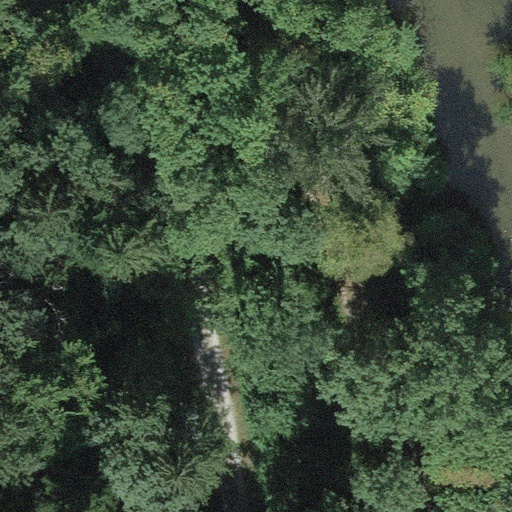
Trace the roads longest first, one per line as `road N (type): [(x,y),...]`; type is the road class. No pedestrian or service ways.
road 1 (track): [(419,511),(318,187),(245,0)]
road 2 (track): [(240,511),(221,355),(98,0)]
